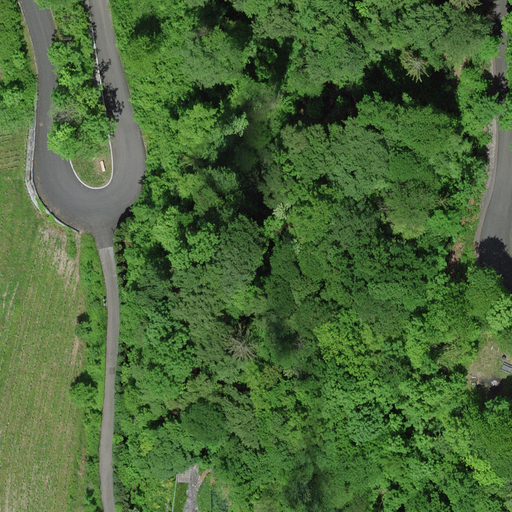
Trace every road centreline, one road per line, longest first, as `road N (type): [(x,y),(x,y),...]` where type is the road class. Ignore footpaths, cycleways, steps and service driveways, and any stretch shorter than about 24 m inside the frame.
road 1 (unclassified): [(34,0),(51,76),(55,179),(68,198),(92,208),(117,202),(131,185),(98,0)]
road 2 (unclassified): [(499,0),(509,152),(496,251),(511,282)]
